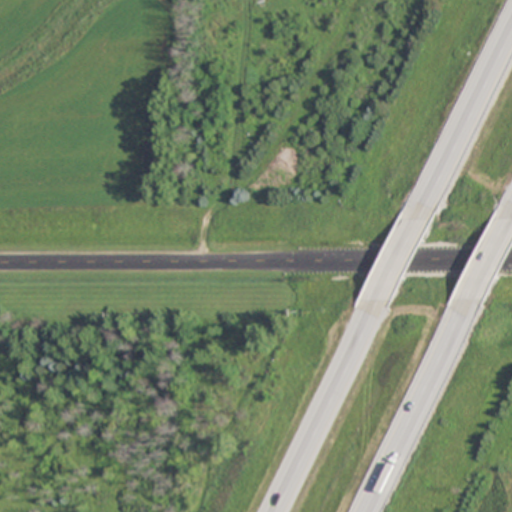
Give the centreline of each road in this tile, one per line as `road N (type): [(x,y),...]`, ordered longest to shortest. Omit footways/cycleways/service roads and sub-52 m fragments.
road 1 (residential): [(0,258),(511,256)]
road 2 (motorway): [(371,511),(468,303)]
road 3 (motorway): [(375,307),(277,511)]
road 4 (motorway): [(511,24),(418,216)]
